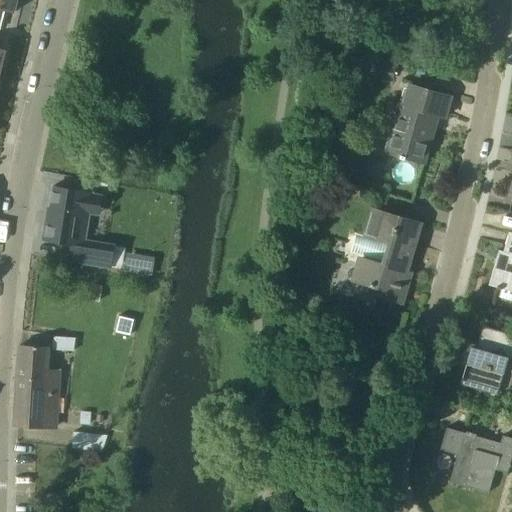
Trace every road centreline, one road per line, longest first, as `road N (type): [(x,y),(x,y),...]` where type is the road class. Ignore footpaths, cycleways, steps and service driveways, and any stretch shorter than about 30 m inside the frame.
road 1 (residential): [(396,511),(394,433),(474,162),(501,0)]
road 2 (residential): [(0,328),(20,176),(61,0)]
